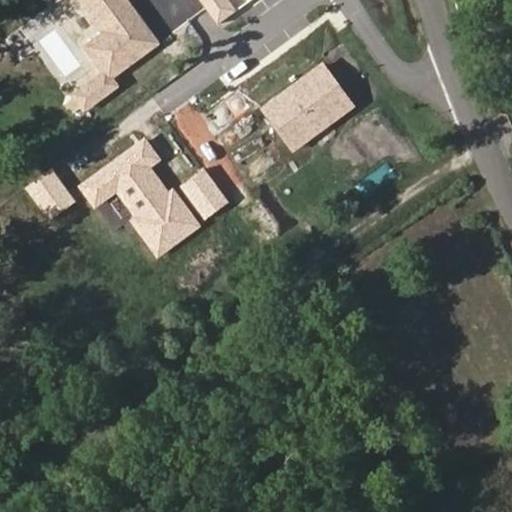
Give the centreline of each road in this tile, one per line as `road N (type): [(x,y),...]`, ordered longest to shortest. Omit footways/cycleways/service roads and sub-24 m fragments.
road 1 (track): [(0,490),(484,143)]
road 2 (unclassified): [(511,202),(430,0)]
